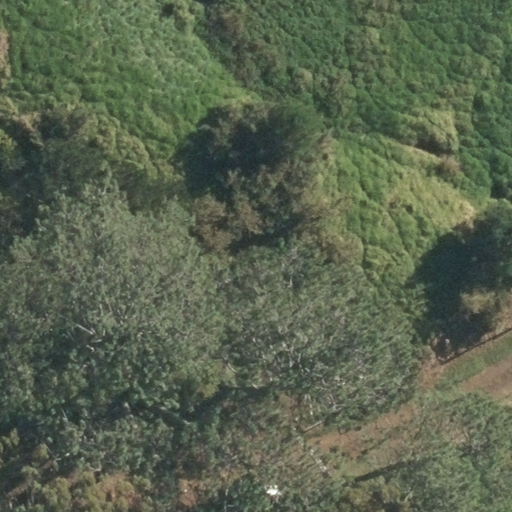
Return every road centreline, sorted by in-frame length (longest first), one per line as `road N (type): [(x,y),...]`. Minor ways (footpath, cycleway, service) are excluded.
road 1 (track): [(209,413),(308,458),(511,345)]
road 2 (residential): [(0,418),(209,413)]
